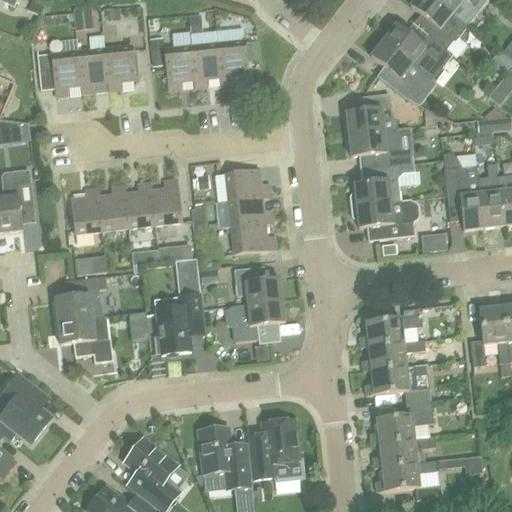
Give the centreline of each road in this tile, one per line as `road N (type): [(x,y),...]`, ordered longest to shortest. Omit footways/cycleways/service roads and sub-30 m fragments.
road 1 (residential): [(109,423),(148,398),(332,381)]
road 2 (residential): [(80,156),(305,139)]
road 3 (residential): [(109,423),(19,342),(7,264)]
road 4 (residential): [(323,294),(511,274)]
road 5 (residential): [(323,294),(305,139)]
road 6 (residential): [(350,511),(332,381)]
